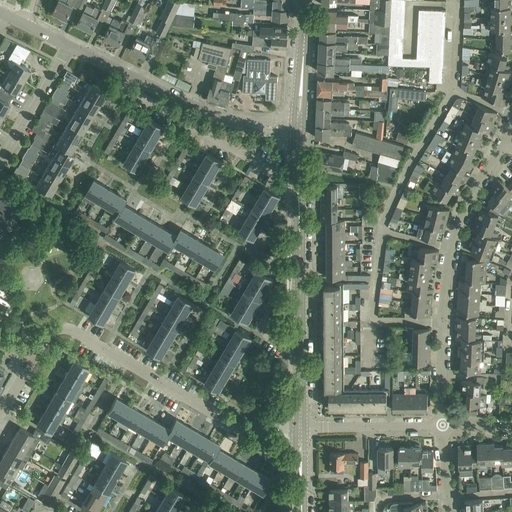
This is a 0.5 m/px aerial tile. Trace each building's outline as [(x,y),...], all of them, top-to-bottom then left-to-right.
[(79,0),(67,0),(66,3),(59,0),(58,0),(53,12),(66,19),(73,6),(78,9),(82,1),(79,0)] [(105,0),(102,7),(104,8),(111,11),(115,0),(105,0)] [(170,23),(175,13),(179,4),(172,0),(168,0),(159,18),(162,19),(156,32),(164,36),(170,23)] [(241,0),(241,7),(253,8),(253,7),(261,7),(289,9),(288,0),(273,0),(273,3),(261,2),(254,2),(254,0),(241,0)] [(370,0),(370,9),(391,10),(391,8),(391,0),(370,0)] [(391,0),(391,8),(405,8),(405,0),(391,0)] [(132,16),(130,20),(131,21),(138,24),(139,23),(144,13),(147,6),(145,5),(139,2),(137,6),(132,16)] [(77,24),(92,31),(98,19),(103,10),(101,9),(94,5),(94,6),(87,3),(77,24)] [(488,17),(511,18),(511,7),(508,7),(493,7),(493,6),(487,6),(481,6),(481,12),(486,12),(486,10),(488,10),(488,17)] [(253,8),(253,13),(272,14),(272,18),(278,18),(288,19),(289,9),(261,7),(253,7),(253,8)] [(369,19),(369,23),(375,24),(375,23),(390,24),(390,20),(390,14),(391,10),(370,9),(369,19)] [(321,10),(321,19),(354,21),(358,21),(358,15),(337,14),(337,11),(321,10)] [(220,12),(219,18),(244,21),(245,13),(230,11),(230,13),(220,12)] [(186,14),(175,13),(170,23),(171,23),(171,24),(184,25),(185,14),(186,14)] [(511,18),(488,17),(488,24),(486,24),(486,22),(481,22),(481,28),(490,29),(510,29),(511,18)] [(125,32),(130,23),(126,21),(121,19),(120,21),(114,18),(104,37),(119,45),(125,32)] [(354,21),(321,19),(320,29),(336,30),(336,26),(355,27),(356,21),(358,21),(354,21)] [(375,24),(375,33),(381,33),(381,32),(390,33),(390,32),(390,26),(390,24),(375,23),(375,24)] [(243,31),(243,33),(252,35),(252,36),(260,36),(287,38),(287,27),(277,27),(272,27),(261,26),(261,31),(253,30),(249,30),(247,31),(243,31)] [(497,33),(497,39),(511,39),(511,29),(510,29),(490,29),(490,33),(497,33)] [(336,32),(320,31),(320,41),(367,42),(368,36),(344,35),(344,37),(336,36),(336,32)] [(381,33),(380,43),(389,43),(389,38),(390,33),(381,32),(381,33)] [(137,37),(135,41),(130,50),(145,57),(154,37),(148,34),(145,41),(137,37)] [(233,42),(232,47),(236,48),(241,49),(242,50),(249,51),(253,52),(254,45),(272,47),(286,48),(287,38),(260,36),(252,36),(252,44),(243,43),(233,42)] [(232,47),(193,39),(192,46),(195,46),(193,56),(199,57),(198,59),(227,67),(231,52),(232,47)] [(511,39),(497,39),(496,46),(490,46),(490,51),(506,51),(511,51),(511,39)] [(320,41),(319,52),(335,53),(335,51),(341,51),(342,49),(358,50),(358,43),(320,41)] [(11,68),(8,73),(23,82),(30,70),(19,64),(23,58),(24,59),(29,50),(17,44),(7,61),(9,66),(11,68)] [(241,49),(233,79),(240,81),(248,51),(242,50),(241,49)] [(389,51),(388,65),(392,65),(393,57),(403,57),(403,51),(389,51)] [(341,53),(335,53),(319,52),(319,62),(346,63),(350,63),(361,63),(362,58),(340,57),(341,53)] [(488,52),(485,63),(510,70),(511,66),(505,64),(507,58),(488,52)] [(393,57),(392,65),(409,65),(409,58),(403,57),(393,57)] [(248,58),(247,74),(243,74),(243,92),(266,93),(266,99),(276,100),(278,76),(270,76),(271,59),(248,58)] [(409,58),(409,65),(426,66),(426,58),(417,58),(409,58)] [(350,63),(346,63),(319,62),(318,71),(334,72),(334,68),(350,69),(350,63)] [(485,63),(482,62),(480,68),(484,69),(485,67),(487,68),(485,75),(510,82),(511,78),(508,77),(510,71),(485,63)] [(207,100),(217,103),(223,80),(227,67),(217,64),(207,100)] [(430,66),(429,74),(443,74),(443,66),(430,66)] [(77,76),(67,70),(63,76),(64,76),(61,81),(69,85),(72,81),(74,82),(77,76)] [(162,72),(160,77),(187,89),(188,86),(185,84),(185,83),(178,79),(178,78),(166,72),(166,74),(162,72)] [(0,90),(2,92),(8,95),(11,89),(16,93),(23,82),(8,73),(2,83),(0,81),(0,90)] [(429,74),(429,82),(442,82),(443,74),(429,74)] [(510,82),(485,75),(483,81),(481,81),(482,79),(477,77),(475,83),(484,86),(504,91),(505,85),(508,86),(510,82)] [(318,77),(318,87),(347,88),(347,89),(354,89),(354,85),(354,84),(354,83),(348,82),(345,82),(333,82),(333,78),(328,77),(318,77)] [(371,86),(371,89),(390,90),(390,87),(392,78),(380,77),(379,86),(371,86)] [(233,83),(227,81),(223,80),(217,103),(227,106),(233,83)] [(69,85),(61,81),(59,85),(58,85),(55,90),(65,96),(68,91),(67,90),(69,85)] [(106,94),(91,85),(85,95),(100,103),(106,94)] [(504,91),(484,86),(481,96),(499,102),(498,104),(504,106),(507,99),(502,97),(504,91)] [(318,87),(317,96),(327,97),(333,97),(333,93),(345,93),(347,93),(347,91),(347,89),(347,88),(318,87)] [(427,91),(390,87),(390,90),(389,101),(388,110),(397,111),(398,97),(426,100),(427,91)] [(356,89),(356,96),(364,96),(364,97),(381,98),(381,101),(389,101),(390,90),(371,89),(364,89),(360,89),(356,89)] [(0,95),(2,92),(0,90),(0,113),(3,115),(9,105),(0,99),(0,95)] [(65,96),(55,90),(52,96),(50,101),(58,105),(60,102),(64,105),(68,98),(65,96)] [(100,103),(85,95),(79,104),(94,113),(100,103)] [(317,98),(317,107),(349,108),(350,102),(333,102),(332,102),(332,99),(317,98)] [(457,99),(456,100),(452,106),(457,108),(458,108),(459,109),(460,109),(463,104),(461,103),(463,99),(460,98),(459,98),(458,98),(457,99)] [(359,99),(359,107),(364,108),(370,108),(370,101),(365,100),(359,99)] [(58,105),(50,101),(47,105),(46,105),(43,110),(58,119),(61,113),(55,110),(58,105)] [(497,112),(473,102),(471,107),(477,109),(475,115),(493,123),(497,112)] [(94,113),(79,104),(73,114),(88,123),(94,113)] [(457,108),(452,106),(447,115),(453,117),(456,113),(455,113),(457,108)] [(349,108),(317,107),(316,118),(331,119),(331,113),(333,113),(333,114),(349,115),(349,108)] [(134,110),(130,108),(124,118),(127,121),(134,110)] [(58,119),(43,110),(40,115),(41,116),(38,120),(46,125),(48,121),(50,122),(53,116),(58,119)] [(375,110),(374,119),(384,120),(385,110),(375,110)] [(88,123),(73,114),(67,124),(83,133),(88,123)] [(493,123),(475,115),(472,121),(466,118),(465,122),(483,131),(489,133),(493,123)] [(127,121),(124,118),(117,129),(121,132),(127,121)] [(331,119),(316,118),(316,127),(351,129),(352,125),(349,123),(332,122),(332,123),(331,123),(331,119)] [(164,127),(150,119),(143,130),(157,138),(164,127)] [(384,121),(383,121),(356,119),(378,121),(376,138),(383,139),(384,121)] [(461,125),(458,132),(479,140),(483,131),(465,122),(456,119),(453,124),(458,126),(459,124),(461,125)] [(46,125),(38,120),(36,125),(35,124),(32,130),(38,133),(47,139),(50,134),(43,130),(46,125)] [(83,133),(67,124),(61,134),(77,143),(83,133)] [(351,129),(316,127),(315,137),(330,138),(330,134),(332,134),(332,135),(351,136),(351,129)] [(115,142),(121,132),(117,129),(111,140),(115,142)] [(157,138),(143,130),(137,141),(151,149),(157,138)] [(352,145),(380,153),(400,159),(404,146),(356,132),(352,145)] [(479,140),(458,132),(455,138),(453,138),(454,136),(450,134),(447,139),(456,143),(475,151),(479,140)] [(47,139),(38,133),(32,143),(39,148),(42,143),(44,145),(47,139)] [(445,138),(436,133),(430,142),(436,145),(439,141),(442,143),(445,138)] [(77,143),(61,134),(56,144),(59,146),(71,153),(77,143)] [(400,134),(398,138),(406,143),(408,139),(400,134)] [(115,142),(111,140),(104,151),(108,153),(115,142)] [(151,149),(137,141),(131,152),(145,160),(151,149)] [(192,144),(188,142),(181,152),(185,155),(192,144)] [(39,148),(32,143),(29,148),(28,147),(25,153),(35,159),(38,154),(37,152),(39,148)] [(475,151),(456,143),(452,153),(470,162),(475,151)] [(71,153),(59,146),(53,156),(69,165),(74,155),(71,153)] [(195,153),(201,156),(204,151),(197,148),(195,153)] [(145,160),(131,152),(124,163),(138,171),(145,160)] [(185,155),(181,152),(175,163),(179,165),(185,155)] [(321,152),(318,166),(338,169),(342,170),(344,157),(321,152)] [(35,159),(25,153),(22,158),(23,159),(20,163),(29,169),(35,159)] [(221,161),(208,153),(201,164),(215,172),(221,161)] [(470,162),(452,153),(446,163),(464,172),(470,162)] [(69,165),(53,156),(48,166),(63,175),(69,165)] [(29,169),(20,163),(17,168),(16,167),(13,173),(24,179),(29,169)] [(179,165),(175,163),(172,169),(169,174),(172,176),(179,165)] [(469,176),(446,163),(444,166),(449,170),(446,175),(463,185),(469,176)] [(215,172),(201,164),(195,175),(209,183),(215,172)] [(424,168),(417,164),(415,168),(421,171),(420,172),(422,173),(424,168)] [(42,176),(57,185),(63,175),(48,166),(42,176)] [(420,172),(414,169),(409,179),(415,182),(420,172)] [(172,176),(169,174),(165,180),(172,183),(175,178),(172,176)] [(209,183),(195,175),(188,186),(202,194),(209,183)] [(463,185),(446,175),(443,180),(438,177),(435,181),(458,195),(463,185)] [(42,176),(36,186),(51,195),(57,185),(42,176)] [(249,178),(245,176),(239,187),(243,189),(249,178)] [(511,181),(507,187),(498,179),(491,188),(496,192),(511,205),(511,203),(511,181)] [(105,186),(94,180),(86,193),(97,200),(105,186)] [(458,195),(435,181),(429,191),(438,196),(446,201),(452,192),(458,195)] [(116,192),(105,186),(97,200),(108,206),(116,192)] [(202,194),(188,186),(182,197),(196,205),(202,194)] [(321,186),(321,197),(337,197),(337,186),(321,186)] [(243,189),(239,187),(236,192),(233,197),(236,199),(239,194),(243,189)] [(279,196),(265,187),(259,198),(273,206),(279,196)] [(411,190),(405,187),(396,207),(403,209),(411,190)] [(26,203),(6,191),(0,201),(0,226),(10,233),(12,229),(7,225),(8,223),(4,220),(12,207),(21,212),(26,203)] [(127,199),(116,192),(108,206),(118,213),(117,215),(127,199)] [(511,205),(496,192),(488,201),(490,202),(486,207),(485,210),(497,214),(500,211),(503,214),(511,205)] [(236,199),(233,197),(226,208),(230,210),(235,213),(242,203),(236,199)] [(337,209),(337,197),(321,197),(321,209),(337,209)] [(273,206),(259,198),(252,209),(266,217),(273,206)] [(127,199),(117,215),(115,218),(126,224),(134,210),(124,204),(127,199)] [(429,209),(427,215),(447,220),(449,210),(424,203),(423,208),(429,209)] [(403,209),(396,207),(392,216),(398,219),(403,209)] [(480,208),(476,218),(494,225),(498,215),(497,214),(485,210),(480,208)] [(87,216),(76,209),(74,213),(85,220),(87,216)] [(266,217),(252,209),(246,220),(260,228),(266,217)] [(337,220),(337,209),(321,209),(321,220),(337,220)] [(145,217),(134,210),(126,224),(137,231),(145,217)] [(447,220),(427,215),(426,221),(420,220),(418,224),(438,229),(438,230),(444,231),(447,220)] [(93,219),(87,216),(85,220),(96,226),(98,222),(93,219)] [(156,223),(145,217),(137,231),(147,237),(156,223)] [(494,225),(476,218),(472,229),(478,231),(497,238),(497,237),(498,233),(492,231),(494,225)] [(240,231),(253,239),(260,228),(246,220),(240,231)] [(337,220),(321,220),(321,221),(327,221),(327,232),(344,231),(344,220),(337,220)] [(109,229),(98,222),(96,226),(104,231),(104,230),(107,232),(109,229)] [(166,230),(156,223),(147,237),(158,244),(166,230)] [(414,228),(417,229),(416,235),(435,240),(438,230),(438,229),(418,224),(418,225),(415,224),(414,228)] [(177,236),(166,230),(158,244),(169,250),(181,229),(177,236)] [(192,235),(181,229),(169,250),(173,243),(184,249),(192,235)] [(344,243),(344,231),(327,232),(327,243),(344,243)] [(497,238),(478,231),(474,241),(495,249),(498,242),(500,243),(499,245),(503,247),(506,241),(497,237),(497,238)] [(117,240),(106,234),(103,238),(114,244),(117,240)] [(203,242),(192,235),(184,249),(195,255),(203,242)] [(127,246),(117,240),(114,244),(125,250),(127,246)] [(495,249),(474,241),(470,251),(498,262),(500,256),(496,254),(495,256),(493,256),(495,249)] [(205,262),(213,248),(203,242),(195,255),(205,262)] [(344,254),(344,243),(327,243),(327,254),(344,254)] [(440,249),(420,245),(417,259),(431,261),(437,262),(437,261),(440,249)] [(138,253),(127,246),(125,250),(136,257),(138,253)] [(410,257),(411,250),(396,248),(395,249),(386,247),(384,260),(390,261),(394,262),(394,255),(402,256),(410,257)] [(216,268),(224,254),(213,248),(205,262),(216,268)] [(105,252),(102,249),(95,260),(99,262),(105,252)] [(149,259),(138,253),(136,257),(146,263),(149,259)] [(344,266),(344,254),(327,254),(327,266),(344,266)] [(408,261),(408,263),(406,275),(404,275),(404,273),(400,272),(399,278),(408,280),(407,286),(427,288),(431,261),(417,259),(410,257),(402,256),(401,262),(406,263),(406,261),(408,261)] [(159,266),(149,259),(146,263),(157,269),(159,266)] [(164,259),(162,263),(172,269),(174,265),(164,259)] [(239,259),(236,265),(233,270),(237,272),(243,262),(239,259)] [(467,259),(466,270),(486,272),(487,261),(486,260),(467,259)] [(135,269),(121,261),(115,272),(129,280),(135,269)] [(175,265),(174,265),(172,269),(183,275),(185,271),(184,271),(186,268),(177,262),(175,265)] [(345,277),(344,266),(327,266),(327,278),(345,277)] [(237,272),(233,270),(227,281),(231,283),(237,272)] [(273,279),(257,270),(251,281),(267,290),(273,279)] [(486,272),(466,270),(466,276),(459,276),(459,280),(485,282),(486,272)] [(93,273),(89,271),(82,282),(86,284),(93,273)] [(185,271),(183,275),(194,281),(196,278),(185,271)] [(129,280),(115,272),(109,283),(122,291),(129,280)] [(388,277),(383,276),(381,287),(395,289),(396,283),(388,281),(388,277)] [(207,284),(196,278),(194,281),(205,288),(207,284)] [(485,282),(459,280),(458,291),(480,293),(481,286),(483,286),(483,288),(488,288),(488,282),(485,282)] [(231,283),(227,281),(220,292),(224,294),(227,295),(233,285),(230,283),(231,283)] [(267,290),(251,281),(245,291),(260,301),(267,290)] [(86,284),(82,282),(76,292),(80,295),(86,284)] [(122,291),(109,283),(102,293),(116,302),(122,291)] [(163,286),(159,283),(153,294),(157,296),(187,314),(193,303),(179,295),(176,300),(173,299),(172,301),(159,293),(163,286)] [(343,288),(368,288),(368,283),(333,283),(333,286),(324,286),(325,390),(344,390),(343,288)] [(427,288),(407,286),(406,295),(412,296),(412,297),(432,299),(434,289),(427,288)] [(380,298),(389,299),(392,299),(393,289),(381,287),(380,298)] [(0,301),(8,306),(14,297),(0,288),(0,301)] [(260,301),(245,291),(238,302),(254,311),(260,301)] [(480,293),(458,291),(457,302),(486,304),(487,299),(482,298),(482,300),(480,300),(480,293)] [(80,295),(76,292),(70,303),(73,306),(80,295)] [(116,302),(102,293),(96,304),(110,312),(116,302)] [(147,305),(150,307),(157,296),(153,294),(147,305)] [(505,295),(495,295),(495,301),(500,301),(500,305),(505,305),(505,295)] [(432,299),(412,297),(411,305),(431,308),(432,299)] [(254,311),(238,302),(232,313),(247,322),(254,311)] [(486,304),(457,302),(456,313),(479,315),(479,309),(482,309),(482,310),(491,311),(492,305),(486,304)] [(110,312),(96,304),(89,315),(103,323),(110,312)] [(172,306),(168,304),(162,314),(180,325),(186,315),(172,306)] [(150,307),(147,305),(143,311),(140,316),(144,318),(150,307)] [(431,308),(411,305),(411,308),(405,307),(405,312),(430,316),(431,308)] [(144,318),(140,316),(137,321),(134,327),(138,329),(141,324),(144,318)] [(476,317),(456,316),(456,328),(476,328),(476,317)] [(180,325),(166,317),(160,327),(174,335),(180,325)] [(225,322),(217,317),(211,328),(221,335),(224,330),(221,328),(225,322)] [(138,329),(134,327),(127,337),(131,340),(135,334),(138,329)] [(174,336),(160,327),(156,335),(149,331),(147,334),(168,346),(174,336)] [(221,335),(211,328),(204,339),(208,341),(214,331),(221,335)] [(475,339),(476,328),(456,328),(455,339),(475,339)] [(230,340),(244,348),(251,337),(237,329),(230,340)] [(429,341),(430,329),(414,329),(413,340),(429,341)] [(167,347),(153,339),(147,349),(161,357),(167,347)] [(492,340),(475,339),(462,339),(461,350),(484,351),(484,343),(486,344),(486,346),(491,346),(492,340)] [(244,348),(230,340),(224,351),(238,359),(244,348)] [(429,341),(413,340),(413,352),(429,352),(429,341)] [(484,351),(461,350),(461,361),(481,362),(490,362),(491,356),(486,356),(486,358),(484,358),(484,351)] [(238,359),(224,351),(218,361),(232,370),(238,359)] [(429,352),(413,352),(413,364),(429,364),(429,352)] [(88,368),(74,359),(68,370),(82,379),(88,368)] [(232,370),(218,361),(211,372),(225,380),(232,370)] [(481,362),(461,361),(461,372),(480,373),(481,362)] [(82,379),(68,370),(62,381),(76,389),(82,379)] [(225,380),(211,372),(205,383),(219,391),(225,380)] [(390,372),(377,372),(377,377),(385,377),(385,389),(387,389),(390,389),(390,372)] [(488,376),(473,375),(473,381),(461,380),(460,392),(480,394),(481,387),(487,387),(488,376)] [(108,380),(104,377),(98,388),(102,390),(108,380)] [(76,389),(62,381),(55,392),(69,400),(76,389)] [(102,390),(98,388),(92,399),(95,401),(102,390)] [(385,389),(325,390),(325,402),(328,402),(328,409),(387,408),(387,389),(385,389)] [(69,400),(55,392),(49,403),(63,411),(69,400)] [(491,394),(480,394),(467,393),(466,404),(469,404),(469,408),(466,408),(465,414),(477,415),(477,405),(486,406),(486,402),(490,402),(491,394)] [(404,410),(404,394),(393,394),(393,410),(404,410)] [(416,410),(416,394),(404,394),(404,410),(416,410)] [(427,394),(416,394),(416,410),(428,410),(427,394)] [(127,404),(116,398),(108,412),(118,418),(127,404)] [(95,401),(92,399),(85,409),(89,412),(92,406),(95,401)] [(63,411),(49,403),(43,413),(57,422),(61,424),(67,413),(63,411)] [(137,410),(127,404),(118,418),(119,418),(116,423),(126,429),(137,410)] [(89,412),(85,409),(80,406),(73,417),(83,422),(89,412)] [(148,417),(137,410),(126,429),(126,430),(129,425),(140,431),(148,417)] [(57,422),(43,413),(36,424),(50,433),(57,422)] [(83,422),(73,417),(79,420),(73,431),(76,433),(83,422)] [(159,423),(148,417),(140,431),(151,437),(159,423)] [(166,435),(177,441),(187,425),(176,419),(170,429),(166,435)] [(166,435),(170,429),(159,423),(151,437),(161,443),(166,435)] [(197,432),(187,425),(177,441),(188,447),(197,432)] [(20,426),(14,437),(34,449),(40,438),(47,443),(51,438),(35,429),(32,434),(20,426)] [(109,434),(98,428),(96,432),(107,438),(109,434)] [(76,433),(73,431),(69,436),(66,442),(70,444),(76,433)] [(199,454),(208,438),(197,432),(188,447),(199,454)] [(120,440),(109,434),(107,438),(118,444),(120,440)] [(34,449),(14,437),(8,447),(28,459),(34,449)] [(219,444),(208,438),(199,454),(205,458),(202,464),(206,466),(208,461),(209,461),(219,444)] [(120,440),(118,444),(128,451),(131,447),(120,440)] [(92,441),(86,452),(90,455),(96,458),(103,447),(92,441)] [(502,447),(502,445),(495,446),(495,442),(490,443),(491,462),(502,461),(503,461),(502,447)] [(490,443),(485,443),(477,443),(478,447),(478,448),(478,461),(478,463),(491,462),(490,443)] [(219,444),(209,461),(219,468),(227,454),(217,448),(219,444)] [(478,448),(472,448),(472,445),(458,445),(459,467),(460,476),(473,475),(473,467),(479,467),(478,463),(478,461),(478,448)] [(511,446),(502,447),(503,461),(502,461),(502,463),(511,463),(511,446)] [(28,459),(8,447),(1,458),(21,469),(28,459)] [(393,447),(377,447),(378,473),(385,473),(385,465),(393,465),(393,447)] [(410,465),(410,447),(399,447),(399,465),(410,465)] [(422,450),(422,447),(410,447),(410,465),(422,464),(422,450)] [(80,455),(71,450),(66,458),(75,463),(80,455)] [(433,450),(422,450),(422,464),(422,469),(434,468),(433,450)] [(126,461),(109,451),(103,462),(106,464),(120,472),(126,461)] [(86,452),(79,464),(83,466),(90,455),(86,452)] [(358,453),(330,452),(330,473),(344,473),(344,462),(358,462),(358,453)] [(152,459),(141,453),(139,457),(149,463),(152,459)] [(238,460),(227,454),(219,468),(230,474),(238,460)] [(168,457),(166,461),(176,467),(179,463),(174,460),(173,460),(168,457)] [(20,468),(1,458),(0,460),(0,477),(9,483),(10,484),(20,468)] [(249,467),(238,460),(230,474),(241,480),(249,467)] [(369,474),(368,462),(360,462),(360,477),(361,477),(361,478),(358,478),(358,485),(364,485),(369,485),(369,474)] [(189,470),(179,463),(176,467),(187,474),(189,470)] [(79,464),(73,474),(77,476),(83,466),(79,464)] [(120,472),(106,464),(99,474),(113,483),(120,472)] [(70,470),(62,465),(57,473),(66,478),(70,470)] [(241,480),(248,485),(251,487),(259,473),(249,467),(241,480)] [(200,476),(189,470),(187,474),(197,480),(200,476)] [(270,479),(259,473),(251,487),(262,493),(270,479)] [(492,476),(491,476),(492,488),(504,487),(503,476),(502,476),(502,475),(501,474),(500,473),(499,473),(498,473),(497,473),(496,473),(495,473),(494,474),(493,475),(492,475),(492,476)] [(64,481),(54,474),(48,485),(58,491),(64,481)] [(73,474),(67,485),(74,489),(80,478),(77,476),(73,474)] [(113,483),(99,474),(97,479),(93,476),(89,483),(107,493),(113,483)] [(154,478),(150,475),(143,486),(148,488),(154,478)] [(503,476),(504,487),(511,486),(511,480),(510,481),(510,475),(503,476)] [(422,484),(422,476),(422,479),(418,479),(418,476),(411,476),(411,481),(411,489),(411,490),(422,490),(422,484)] [(492,488),(491,476),(479,477),(480,489),(492,488)] [(0,485),(6,489),(9,483),(0,477),(0,485)] [(197,481),(208,488),(210,484),(199,478),(197,480),(197,481)] [(37,494),(52,502),(58,491),(48,485),(44,483),(37,494)] [(107,493),(89,483),(83,494),(100,504),(107,493)] [(221,490),(210,484),(208,488),(218,494),(221,490)] [(61,495),(68,500),(74,489),(67,485),(61,495)] [(369,485),(364,485),(364,500),(374,500),(377,496),(377,488),(369,488),(369,485)] [(184,495),(170,487),(163,498),(177,506),(184,495)] [(348,501),(347,489),(330,489),(330,501),(348,501)] [(229,500),(231,496),(221,490),(218,494),(229,500)] [(95,511),(100,504),(83,494),(86,496),(80,507),(88,511),(95,511)] [(231,496),(229,500),(234,503),(235,504),(240,506),(242,503),(244,500),(245,498),(239,495),(239,497),(237,500),(231,496)] [(21,509),(26,511),(30,506),(34,509),(35,501),(28,497),(21,509)] [(141,499),(137,497),(131,508),(138,511),(143,511),(145,509),(138,505),(141,499)] [(173,511),(177,506),(163,498),(157,509),(162,511),(173,511)] [(465,507),(461,508),(461,511),(483,511),(483,499),(465,500),(465,507)] [(330,501),(330,511),(338,511),(354,511),(354,500),(348,501),(330,501)] [(374,511),(374,500),(370,500),(370,508),(362,508),(362,511),(374,511)] [(428,508),(426,501),(421,502),(413,504),(412,502),(413,502),(394,502),(394,503),(392,503),(391,504),(390,505),(390,506),(390,507),(390,508),(390,509),(391,510),(391,511),(392,511),(393,511),(394,511),(395,511),(405,511),(428,511),(427,509),(428,508)] [(251,511),(253,509),(242,503),(240,507),(248,511),(251,511)]
